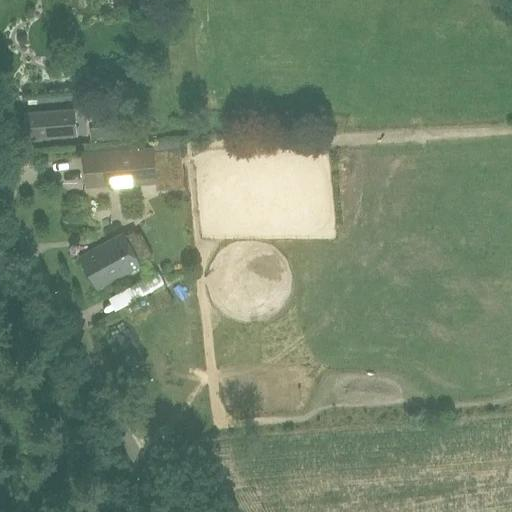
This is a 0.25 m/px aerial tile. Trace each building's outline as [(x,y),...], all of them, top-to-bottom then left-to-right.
[(165,38),(196,19),(183,0),(174,0),(167,5),(169,9),(153,19),(165,38)] [(27,138),(76,134),(74,110),(25,114),(27,138)] [(155,176),(151,146),(80,155),(83,185),(108,182),(108,176),(129,173),(130,179),(155,176)] [(97,289),(141,264),(123,232),(78,256),(97,289)] [(160,277),(146,286),(154,298),(168,289),(160,277)]
